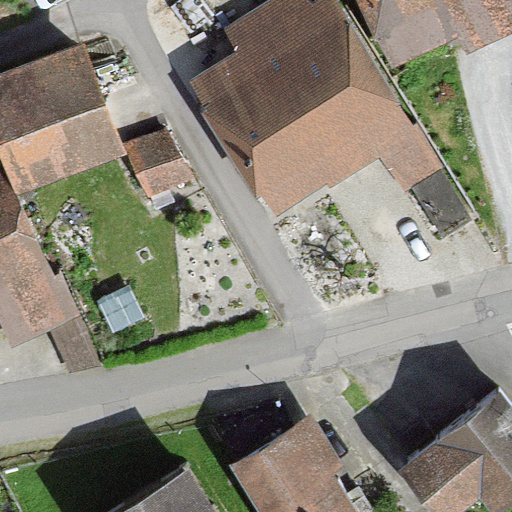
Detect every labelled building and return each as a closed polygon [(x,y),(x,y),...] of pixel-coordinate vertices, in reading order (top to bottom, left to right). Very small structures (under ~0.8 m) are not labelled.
[(241,0),(216,15),(227,32),(176,63),(260,201),(367,136),(396,184),(436,160),(337,0),(241,0)] [(511,0),(354,0),(376,45),(440,16),(452,41),(511,12),(511,0)] [(92,31),(0,63),(0,132),(7,154),(121,115),(92,31)] [(174,112),(127,131),(148,186),(196,167),(174,112)] [(0,309),(8,331),(47,315),(64,360),(100,360),(56,249),(48,251),(7,154),(0,132),(0,309)] [(500,511),(511,503),(511,411),(498,392),(401,466),(436,511),(462,511),(481,498),(492,511),(500,511)] [(339,464),(314,423),(240,467),(267,511),(354,511),(329,469),(339,464)] [(205,511),(189,486),(146,511),(205,511)]
